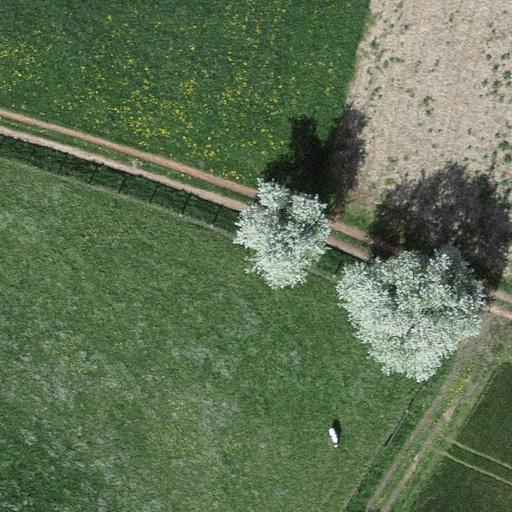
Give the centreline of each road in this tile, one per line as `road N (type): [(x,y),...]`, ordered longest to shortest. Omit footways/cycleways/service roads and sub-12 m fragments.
road 1 (track): [(511,313),(277,215),(0,124)]
road 2 (track): [(369,511),(496,310)]
